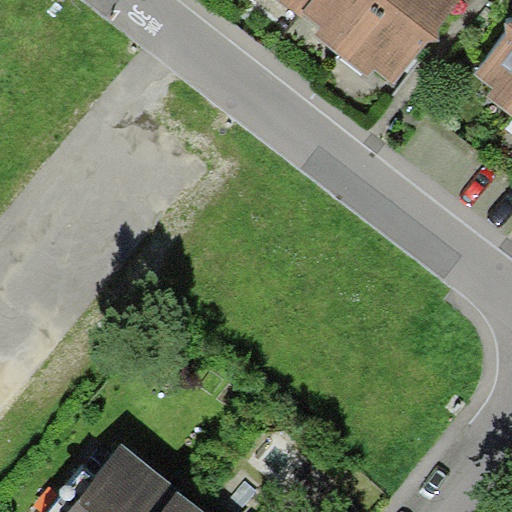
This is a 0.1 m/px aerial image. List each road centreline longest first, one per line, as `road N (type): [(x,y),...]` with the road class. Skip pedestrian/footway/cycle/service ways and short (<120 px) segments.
road 1 (residential): [(127,0),(511,296)]
road 2 (residential): [(511,417),(435,511)]
